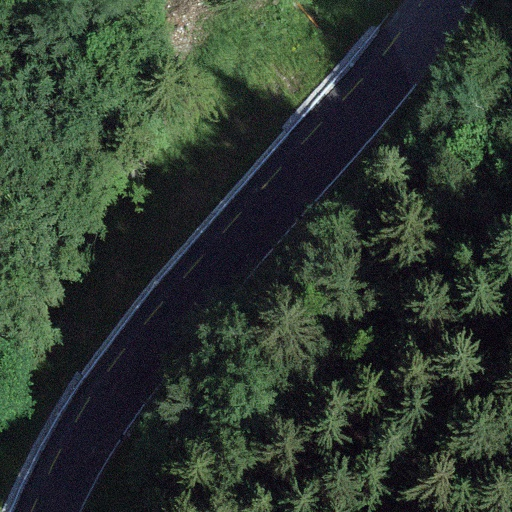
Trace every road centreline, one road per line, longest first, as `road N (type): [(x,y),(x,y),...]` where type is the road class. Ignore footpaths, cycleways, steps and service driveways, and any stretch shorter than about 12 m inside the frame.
road 1 (tertiary): [(441,0),(301,178),(166,323),(67,476),(55,511)]
road 2 (track): [(399,511),(511,363)]
